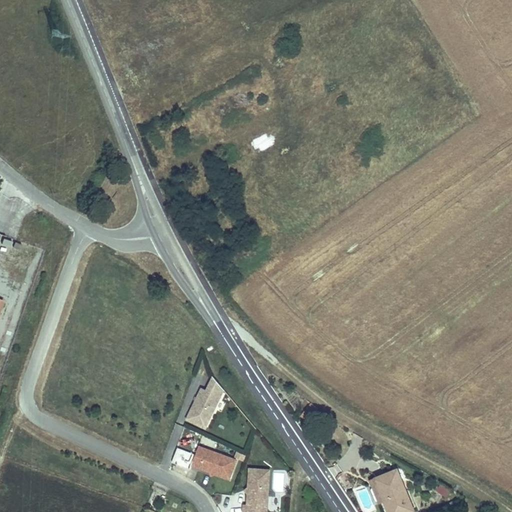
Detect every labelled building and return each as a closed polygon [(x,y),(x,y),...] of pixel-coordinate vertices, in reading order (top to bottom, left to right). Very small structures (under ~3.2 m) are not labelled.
[(208,431),(226,392),(216,380),(209,393),(204,391),(189,422),(208,431)] [(319,410),(311,403),(300,417),(308,423),(319,410)] [(238,461),(199,447),(192,468),(231,482),(238,461)] [(268,511),(271,470),(250,469),(249,488),(252,491),(249,494),(248,505),(245,504),(244,511),(268,511)] [(401,475),(381,484),(390,503),(393,511),(417,511),(419,511),(401,475)] [(436,489),(445,497),(451,489),(442,482),(436,489)] [(390,503),(381,484),(376,486),(385,506),(390,503)]
